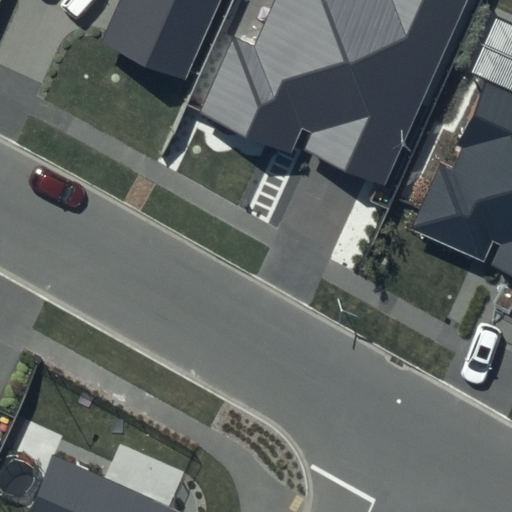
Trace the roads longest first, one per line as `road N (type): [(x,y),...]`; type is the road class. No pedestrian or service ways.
road 1 (residential): [(0,211),(405,436)]
road 2 (residential): [(405,436),(511,492)]
